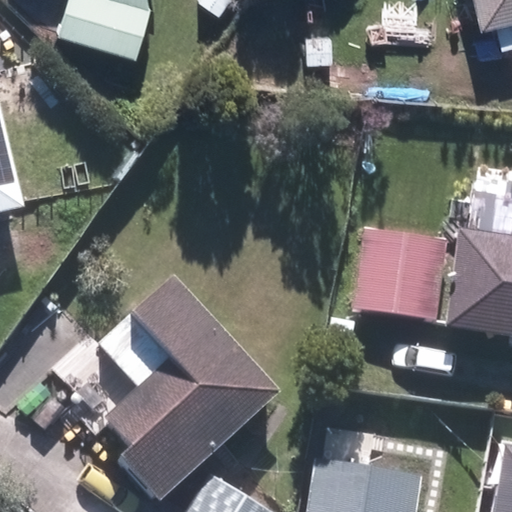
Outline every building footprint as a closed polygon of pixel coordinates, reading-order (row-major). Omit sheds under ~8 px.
[(69,0),(66,20),(137,24),(138,0),(69,0)] [(0,117),(0,192),(12,189),(0,117)] [(511,163),(478,160),(478,166),(463,235),(455,234),(451,324),(511,326),(511,163)] [(442,231),(367,224),(360,305),(435,312),(442,231)] [(163,489),(277,379),(170,269),(130,308),(195,375),(122,445),(163,489)] [(313,457),(305,511),(413,511),(419,473),(313,457)] [(278,511),(215,474),(191,511),(278,511)]
